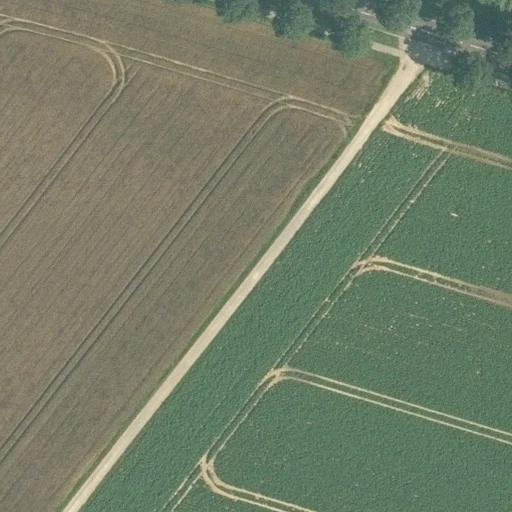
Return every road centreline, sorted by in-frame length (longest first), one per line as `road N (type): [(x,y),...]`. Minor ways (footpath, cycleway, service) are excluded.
road 1 (track): [(425,33),(397,83),(68,511)]
road 2 (tertiary): [(320,0),(511,59)]
